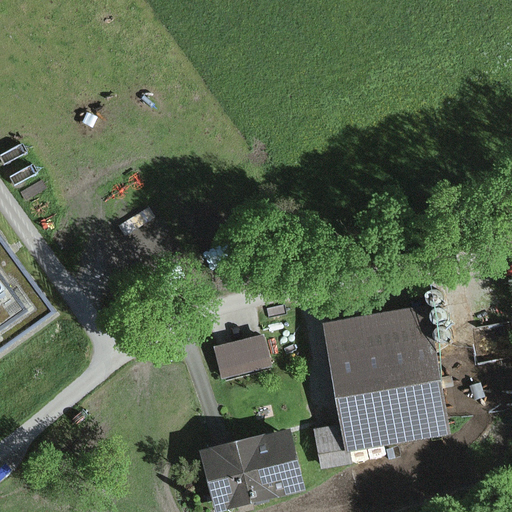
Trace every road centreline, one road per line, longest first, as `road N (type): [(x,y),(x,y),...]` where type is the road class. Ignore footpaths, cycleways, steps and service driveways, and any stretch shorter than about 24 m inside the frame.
road 1 (residential): [(0,456),(125,353),(220,301),(376,278)]
road 2 (track): [(376,278),(511,256)]
